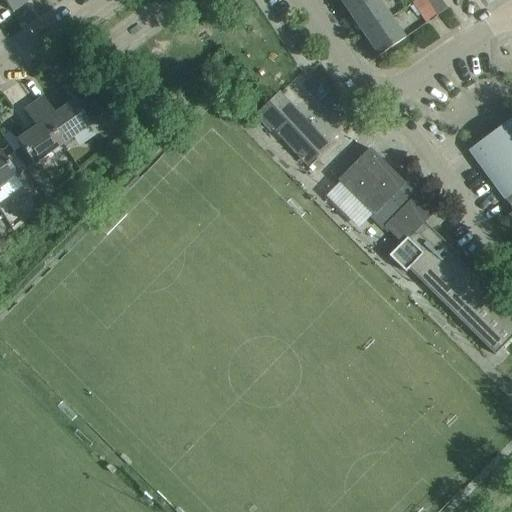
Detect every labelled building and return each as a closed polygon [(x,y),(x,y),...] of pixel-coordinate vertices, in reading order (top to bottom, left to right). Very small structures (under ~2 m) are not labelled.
[(29,0),(4,0),(13,12),(29,0)] [(340,0),(351,15),(372,0),(340,0)] [(372,0),(351,15),(364,35),(390,18),(377,0),(372,0)] [(440,0),(415,0),(411,3),(425,22),(437,14),(437,15),(446,9),(440,0)] [(390,18),(364,35),(378,55),(404,38),(390,18)] [(307,163),(326,145),(279,94),(258,115),(270,129),(273,126),(307,163)] [(43,97),(33,104),(61,145),(91,124),(74,101),(55,114),(43,97)] [(34,164),(61,145),(33,104),(24,110),(36,127),(17,140),(22,147),(14,153),(44,197),(53,190),(34,164)] [(504,199),(511,194),(511,193),(511,119),(469,151),(504,199)] [(420,192),(418,190),(407,179),(404,183),(370,149),(338,180),(373,215),(370,218),(382,230),(385,227),(401,243),(402,244),(425,221),(434,212),(417,195),(420,192)] [(0,187),(17,175),(12,168),(1,151),(0,151),(0,187)] [(401,243),(389,256),(405,272),(409,269),(495,355),(511,339),(511,337),(511,313),(456,258),(458,256),(433,231),(424,222),(402,244),(401,243)]
